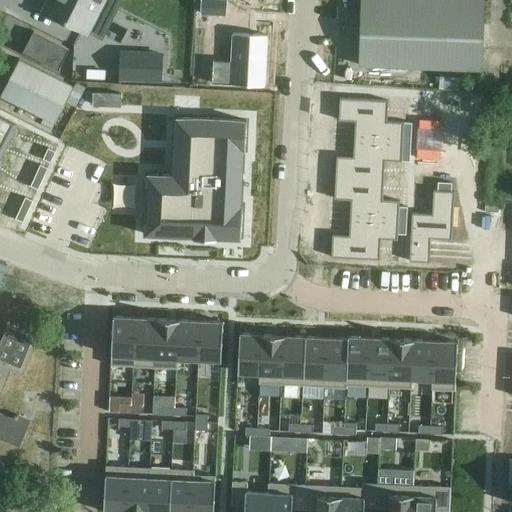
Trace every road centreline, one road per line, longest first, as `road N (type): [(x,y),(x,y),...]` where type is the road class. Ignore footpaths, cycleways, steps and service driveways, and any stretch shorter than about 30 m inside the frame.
road 1 (residential): [(275,274),(311,298),(471,306),(490,314),(490,437)]
road 2 (residential): [(0,247),(79,276),(261,281),(275,274)]
road 3 (residential): [(275,274),(286,255),(304,0)]
